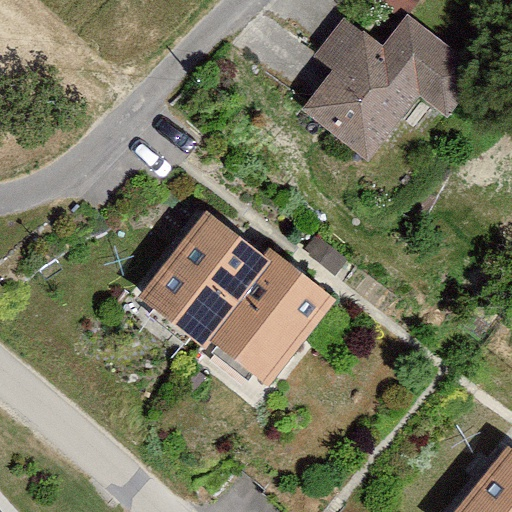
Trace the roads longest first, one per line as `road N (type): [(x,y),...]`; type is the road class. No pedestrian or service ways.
road 1 (residential): [(0,198),(75,169),(245,0)]
road 2 (residential): [(0,376),(145,511)]
